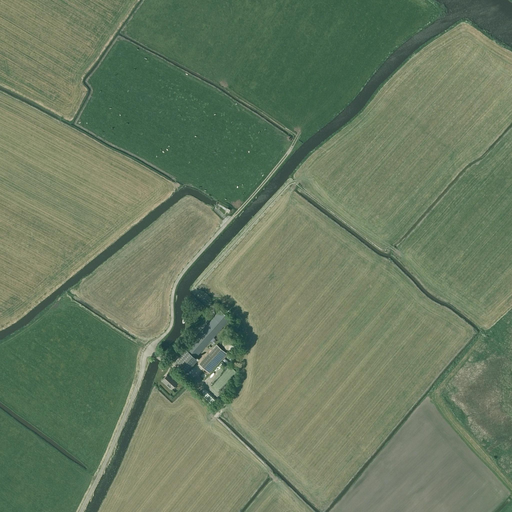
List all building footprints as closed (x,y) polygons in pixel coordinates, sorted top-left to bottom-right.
[(204,306),(193,296),(189,299),(201,309),(204,306)] [(195,357),(229,318),(220,310),(185,349),(183,347),(171,360),(185,373),(197,359),(195,357)] [(236,344),(236,342),(236,341),(236,340),(235,338),(234,337),(233,336),(232,336),(230,335),(229,335),(228,335),(226,336),(225,336),(224,337),(223,338),(222,340),(222,341),(222,342),(222,344),(222,345),(223,346),(224,348),(225,348),(226,349),(228,349),(229,350),(230,349),(232,349),(233,348),(234,348),(235,346),(236,345),(236,344)] [(199,363),(200,364),(209,373),(216,365),(227,353),(216,344),(199,363)] [(171,389),(177,382),(174,379),(173,380),(167,374),(161,380),(171,389)] [(204,391),(203,395),(207,396),(206,399),(211,400),(212,393),(204,391)]
